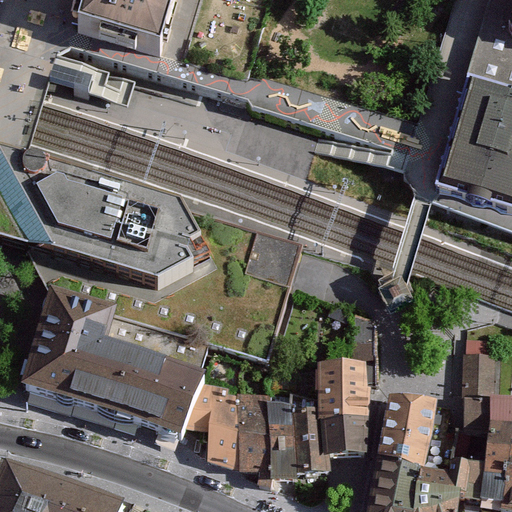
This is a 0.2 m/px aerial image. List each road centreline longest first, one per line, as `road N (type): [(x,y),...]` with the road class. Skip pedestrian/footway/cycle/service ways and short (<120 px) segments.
road 1 (tertiary): [(0,438),(80,456),(220,511)]
road 2 (residential): [(360,511),(396,324)]
